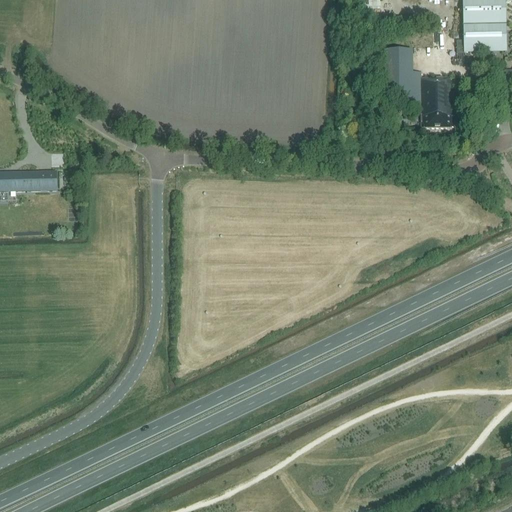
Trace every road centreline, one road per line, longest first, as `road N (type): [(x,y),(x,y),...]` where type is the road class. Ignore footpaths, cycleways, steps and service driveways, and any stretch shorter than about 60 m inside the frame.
road 1 (trunk): [(511,256),(0,501)]
road 2 (trunk): [(27,511),(511,278)]
road 3 (unclassified): [(159,155),(156,314),(141,363),(104,408),(0,463)]
road 4 (tertiary): [(499,147),(468,180),(406,167),(159,155)]
road 5 (tertiary): [(159,155),(0,74)]
